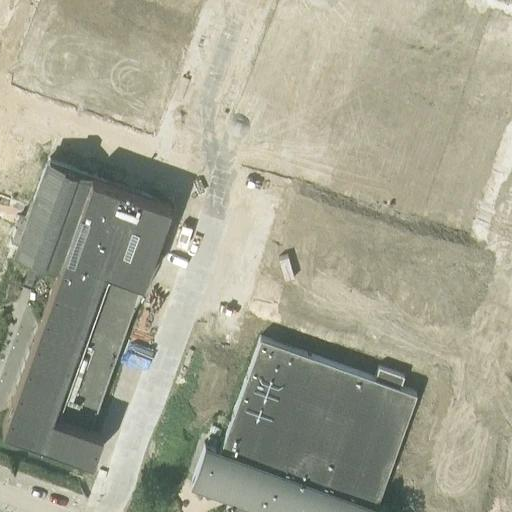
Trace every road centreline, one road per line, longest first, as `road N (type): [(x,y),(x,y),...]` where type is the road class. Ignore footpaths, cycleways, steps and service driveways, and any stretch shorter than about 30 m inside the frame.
road 1 (residential): [(98,511),(222,185)]
road 2 (residential): [(475,0),(389,244)]
road 3 (residential): [(0,107),(177,169)]
road 4 (residential): [(237,0),(177,169)]
road 5 (residential): [(222,185),(389,244)]
road 6 (residential): [(389,244),(493,280),(511,229)]
